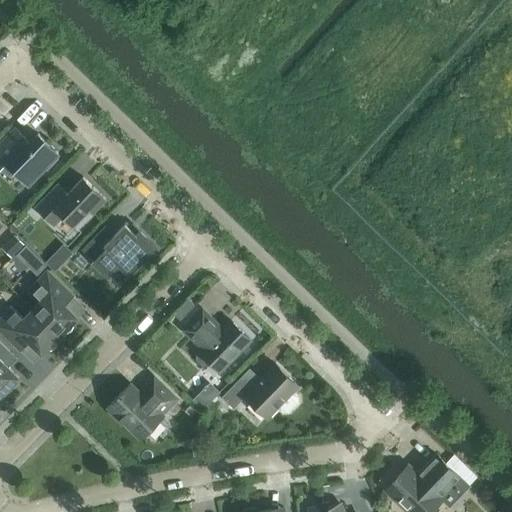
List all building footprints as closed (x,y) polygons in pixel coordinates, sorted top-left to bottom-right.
[(47,170),(58,158),(55,156),(58,153),(38,134),(30,142),(15,128),(0,144),(0,168),(5,173),(11,168),(28,184),(44,167),(47,170)] [(35,207),(54,225),(63,215),(73,225),(89,209),(92,212),(105,199),(82,177),(67,193),(57,184),(35,207)] [(103,228),(82,249),(107,273),(116,264),(128,275),(156,248),(139,232),(136,235),(125,224),(112,237),(103,228)] [(12,229),(0,239),(0,241),(9,251),(22,240),(12,229)] [(32,309),(59,335),(63,331),(67,331),(70,329),(72,326),(72,321),(77,317),(61,301),(70,292),(46,270),(29,288),(41,300),(32,309)] [(59,335),(32,309),(23,317),(11,306),(0,317),(0,330),(17,347),(25,338),(41,354),(46,349),(50,349),(53,347),(55,343),(55,339),(59,335)] [(202,349),(196,355),(196,359),(202,365),(207,365),(210,362),(219,372),(250,340),(230,320),(222,329),(202,309),(182,329),(202,349)] [(0,394),(0,395),(18,377),(2,361),(11,352),(0,341),(0,394)] [(298,397),(292,391),(297,386),(275,363),(252,386),(242,376),(221,397),(233,408),(245,396),(267,417),(277,407),(282,413),(288,413),(298,403),(298,397)] [(140,439),(163,415),(161,414),(176,398),(153,376),(138,391),(130,383),(107,407),(109,409),(108,411),(121,424),(123,422),(140,439)] [(460,478),(454,472),(436,454),(416,474),(412,470),(404,478),(400,473),(397,476),(394,476),(389,481),(389,485),(385,489),(397,500),(397,503),(403,510),(407,510),(409,511),(429,511),(442,499),(441,498),(460,478)] [(341,511),(338,503),(326,508),(317,509),(314,511),(341,511)]
